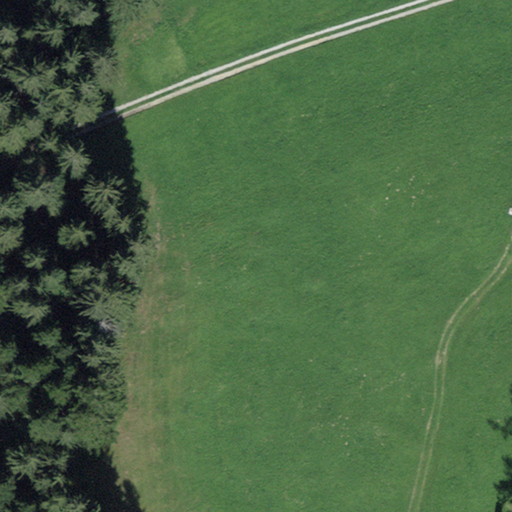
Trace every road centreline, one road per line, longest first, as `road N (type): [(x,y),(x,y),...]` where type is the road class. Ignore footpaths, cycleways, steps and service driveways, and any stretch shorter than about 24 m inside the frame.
road 1 (track): [(439,0),(314,36),(37,145),(0,171)]
road 2 (track): [(416,511),(443,341),(511,252)]
